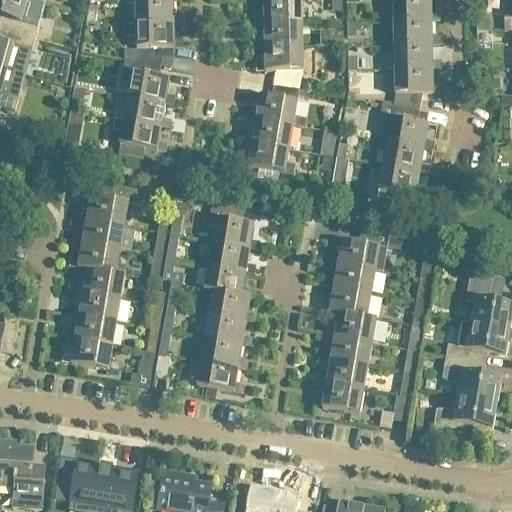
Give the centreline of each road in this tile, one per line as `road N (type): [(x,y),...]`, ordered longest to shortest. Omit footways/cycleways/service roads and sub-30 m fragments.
road 1 (residential): [(271,444),(24,402)]
road 2 (residential): [(511,485),(271,444)]
road 3 (residential): [(271,444),(304,244)]
road 4 (residential): [(24,402),(48,263)]
road 5 (residential): [(460,136),(457,0)]
